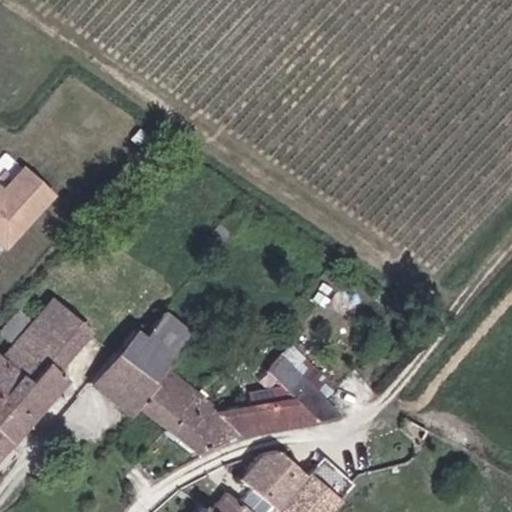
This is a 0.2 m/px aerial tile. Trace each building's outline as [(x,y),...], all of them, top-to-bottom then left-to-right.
[(0,242),(4,246),(55,191),(21,159),(0,180),(0,242)] [(227,217),(219,227),(228,235),(236,225),(227,217)] [(228,235),(219,227),(206,241),(215,249),(228,235)] [(31,323),(18,338),(55,370),(88,332),(65,312),(51,300),(31,323)] [(65,312),(88,332),(93,327),(70,307),(65,312)] [(0,356),(2,358),(18,338),(31,323),(18,312),(0,332),(0,356)] [(142,336),(171,358),(189,335),(161,313),(148,329),(142,336)] [(137,408),(166,431),(195,393),(162,368),(171,358),(142,336),(148,329),(143,325),(137,331),(134,329),(88,384),(131,416),(137,408)] [(55,370),(18,338),(2,358),(20,373),(0,396),(0,452),(64,378),(55,370)] [(0,396),(20,373),(2,358),(0,356),(0,396)] [(166,431),(197,454),(234,435),(314,422),(337,416),(314,392),(324,381),(303,359),(292,369),(278,356),(264,371),(291,398),(222,413),(197,391),(195,393),(166,431)] [(276,451),(262,453),(237,479),(255,494),(273,511),(304,477),(276,451)] [(304,477),(273,511),(275,511),(326,511),(350,485),(321,457),(304,477)] [(275,511),(273,511),(255,494),(244,507),(225,493),(208,511),(207,511),(201,507),(197,511),(275,511)]
